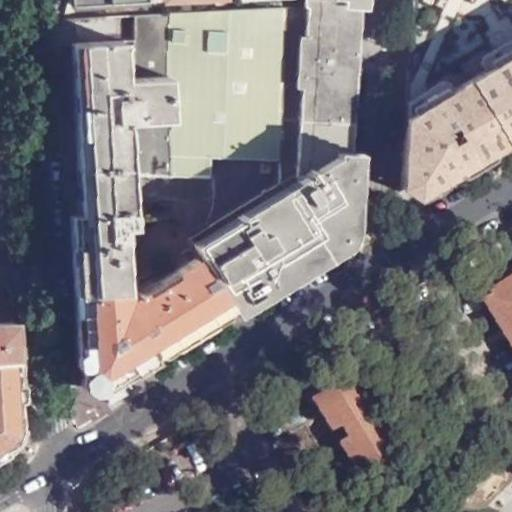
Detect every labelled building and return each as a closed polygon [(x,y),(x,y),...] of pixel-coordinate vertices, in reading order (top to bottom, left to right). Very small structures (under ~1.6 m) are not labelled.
[(361,0),(304,0),(305,3),(302,2),(301,36),(295,36),(292,89),(297,89),(291,181),(190,241),(210,276),(230,307),(275,283),(274,277),(345,233),(361,0)] [(131,60),(133,74),(178,72),(179,113),(125,116),(128,172),(128,173),(209,176),(209,155),(279,157),(286,4),(134,13),(132,39),(131,60)] [(74,212),(77,292),(124,289),(120,223),(131,222),(128,173),(128,172),(125,116),(179,113),(178,72),(133,74),(123,74),(121,39),(75,42),(84,212),(74,212)] [(511,50),(510,52),(470,75),(508,141),(511,138),(511,50)] [(399,185),(416,195),(508,141),(470,75),(436,95),(408,111),(399,185)] [(96,391),(230,307),(210,276),(206,278),(194,258),(174,270),(177,275),(142,295),(140,290),(137,292),(135,289),(131,290),(133,295),(124,299),(124,289),(77,292),(79,386),(96,391)] [(511,277),(476,298),(511,358),(511,277)] [(0,357),(19,357),(17,319),(0,319),(0,357)] [(0,449),(11,443),(18,433),(20,424),(19,357),(0,357),(0,449)] [(396,453),(344,367),(302,392),(355,478),(396,453)]
